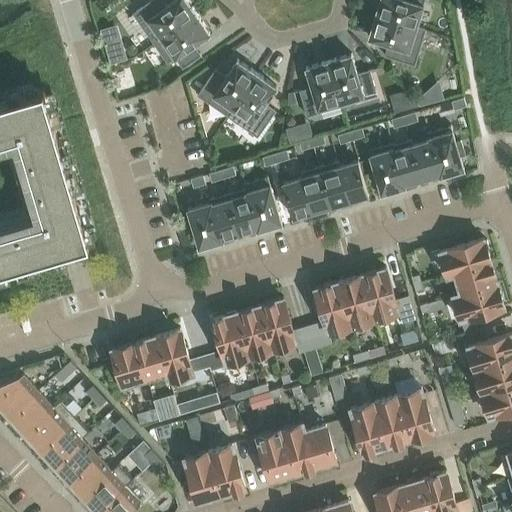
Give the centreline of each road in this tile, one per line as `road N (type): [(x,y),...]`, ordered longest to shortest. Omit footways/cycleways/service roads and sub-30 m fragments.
road 1 (residential): [(501,202),(155,304)]
road 2 (residential): [(224,511),(511,427)]
road 3 (residential): [(65,0),(117,176)]
road 4 (residential): [(155,304),(0,351)]
road 5 (residential): [(117,176),(155,304)]
road 6 (residential): [(343,0),(333,24),(278,40),(245,12)]
